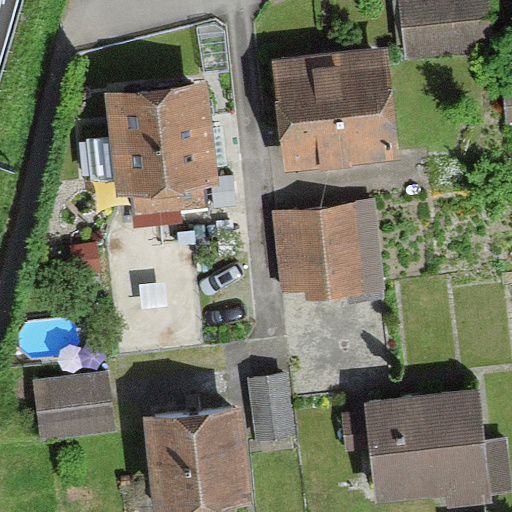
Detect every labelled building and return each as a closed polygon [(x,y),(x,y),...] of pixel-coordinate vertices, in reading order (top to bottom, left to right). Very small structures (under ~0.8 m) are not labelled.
[(497,0),(411,0),(415,58),(500,54),(497,0)] [(413,67),(297,72),(301,164),(417,159),(413,67)] [(240,190),(220,81),(124,98),(144,207),(240,190)] [(380,205),(283,216),(292,295),(319,292),(321,305),(391,297),(380,205)] [(118,435),(113,380),(39,386),(43,441),(118,435)] [(432,511),(511,503),(499,396),(383,410),(395,511),(432,511)] [(256,412),(160,424),(170,511),(240,511),(268,509),(256,412)]
